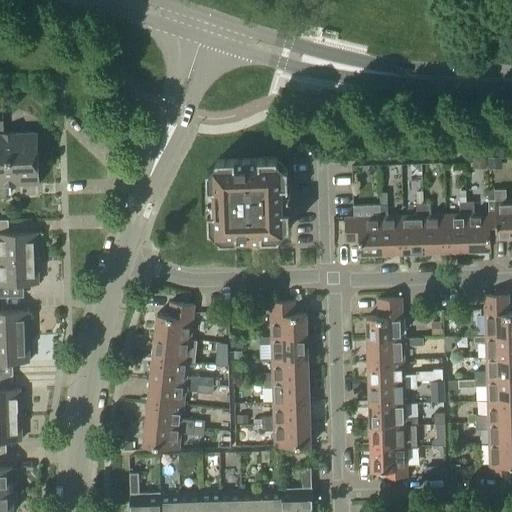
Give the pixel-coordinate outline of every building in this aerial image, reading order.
[(0,155),(8,155),(8,159),(38,158),(37,134),(4,135),(3,122),(0,122),(0,155)] [(0,155),(0,198),(6,198),(5,184),(39,183),(38,158),(8,159),(8,155),(0,155)] [(501,158),(487,159),(488,170),(502,170),(501,158)] [(287,229),(289,229),(287,169),(285,169),(276,161),(276,159),(216,161),(216,163),(207,172),(206,172),(208,232),(209,232),(219,241),(219,242),(279,240),(279,238),(287,229)] [(487,169),(487,161),(474,161),(474,170),(487,169)] [(490,238),(511,236),(511,200),(506,201),(506,190),(495,191),(495,201),(488,202),(488,214),(489,238),(490,238)] [(380,217),(381,253),(403,252),(402,216),(387,217),(387,193),(379,193),(380,217)] [(416,216),(402,216),(403,252),(425,252),(423,204),(423,193),(416,193),(416,216)] [(459,215),(446,215),(447,251),(468,250),(467,202),(459,203),(459,215)] [(490,238),(489,238),(488,214),(473,214),(473,202),(467,202),(468,250),(490,250),(490,238)] [(425,252),(447,251),(446,215),(430,215),(430,203),(423,204),(425,252)] [(359,254),(381,253),(380,217),(344,218),(345,242),(359,242),(359,254)] [(0,256),(38,256),(37,233),(8,234),(8,221),(0,221),(0,256)] [(0,282),(36,281),(36,257),(38,257),(38,256),(0,256),(0,282)] [(508,296),(483,297),(484,337),(511,336),(511,313),(508,314),(508,296)] [(403,339),(402,313),(402,299),(378,300),(378,318),(366,318),(367,341),(403,340),(403,339)] [(294,302),(270,302),(271,338),(307,337),(306,315),(294,315),(294,302)] [(189,341),(192,314),(193,305),(169,303),(168,316),(156,314),(154,337),(189,341)] [(0,335),(26,334),(25,309),(0,309),(0,335)] [(432,337),(442,337),(441,322),(431,322),(432,337)] [(447,333),(456,333),(455,325),(447,325),(447,333)] [(0,359),(27,359),(26,334),(0,335),(0,359)] [(511,336),(484,337),(473,338),(473,345),(485,344),(485,359),(511,358),(511,336)] [(201,342),(189,341),(154,337),(152,358),(187,362),(189,347),(201,348),(201,342)] [(271,360),(308,359),(307,337),(271,338),(258,338),(259,346),(271,345),(271,360)] [(403,340),(367,341),(367,362),(403,361),(403,346),(423,346),(423,338),(403,339),(403,340)] [(455,343),(455,338),(444,338),(444,352),(451,352),(451,343),(455,343)] [(186,376),(187,362),(152,358),(149,379),(197,384),(198,378),(186,376)] [(511,358),(485,359),(486,374),(474,374),(474,381),(511,379),(511,358)] [(260,381),(308,380),(308,359),(271,360),(272,374),(260,374),(260,381)] [(367,362),(368,384),(416,383),(416,376),(404,376),(403,361),(367,362)] [(196,391),(197,384),(149,379),(147,401),(183,405),(184,390),(196,391)] [(511,379),(474,381),(474,387),(486,387),(487,401),(511,400),(511,379)] [(273,402),(309,401),(308,380),(260,381),(261,388),(272,388),(273,402)] [(459,381),(448,382),(448,393),(459,393),(459,381)] [(442,382),(430,382),(430,402),(442,402),(442,382)] [(368,384),(369,405),(405,404),(404,389),(416,389),(416,383),(368,384)] [(0,413),(19,413),(18,387),(0,387),(0,413)] [(511,400),(487,401),(487,415),(476,416),(476,423),(511,422),(511,400)] [(181,419),(183,405),(147,401),(145,422),(192,428),(193,420),(181,419)] [(310,423),(309,415),(309,401),(273,402),(273,416),(261,417),(262,424),(310,423)] [(369,405),(369,426),(418,425),(418,418),(405,418),(405,404),(369,405)] [(19,413),(0,413),(0,439),(20,439),(19,413)] [(443,424),(443,414),(433,414),(433,424),(443,424)] [(237,424),(248,423),(248,416),(237,416),(237,424)] [(192,435),(192,428),(145,422),(143,445),(178,448),(180,433),(192,435)] [(488,430),(488,445),(511,443),(511,422),(476,423),(468,424),(468,430),(488,430)] [(274,446),(310,445),(310,423),(262,424),(262,431),(274,431),(274,446)] [(432,442),(432,446),(445,446),(444,424),(436,425),(436,438),(432,442)] [(369,426),(370,448),(406,447),(405,432),(418,432),(418,425),(369,426)] [(511,443),(488,445),(489,474),(511,473),(511,443)] [(407,477),(406,447),(370,448),(371,470),(383,470),(383,478),(407,477)] [(0,489),(12,489),(12,466),(0,465),(0,489)] [(446,467),(426,468),(426,480),(445,480),(446,480),(446,467)] [(281,488),(282,492),(282,510),(313,509),(312,468),(302,468),(303,488),(281,488)] [(160,511),(160,495),(160,493),(140,493),(139,473),(129,473),(129,511),(160,511)] [(17,492),(12,492),(12,489),(0,489),(0,511),(13,511),(13,508),(17,508),(17,492)] [(261,511),(261,492),(241,493),(241,511),(261,511)] [(282,492),(261,492),(261,511),(282,511),(282,510),(282,492)] [(221,511),(220,493),(200,494),(200,511),(221,511)] [(241,511),(241,493),(220,493),(221,511),(241,511)] [(200,511),(200,494),(180,495),(180,511),(200,511)] [(160,495),(160,511),(180,511),(180,495),(160,495)]
